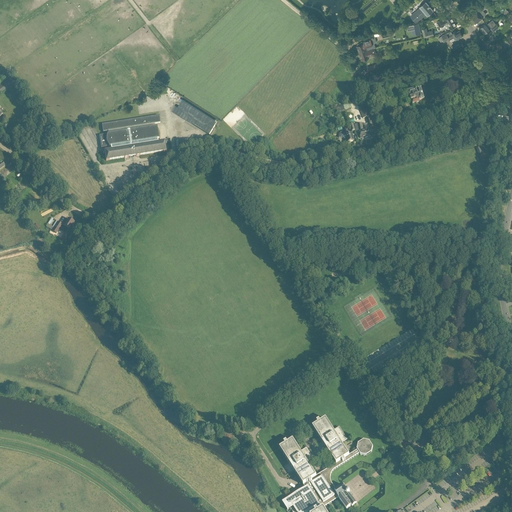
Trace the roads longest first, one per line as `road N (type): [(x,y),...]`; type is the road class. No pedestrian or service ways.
road 1 (unclassified): [(31,171),(74,210),(98,216),(202,151),(289,165),(380,149)]
road 2 (residential): [(380,149),(351,56),(283,2)]
road 3 (unknown): [(352,365),(260,430),(259,444),(289,484)]
road 4 (unclassified): [(380,149),(511,117)]
